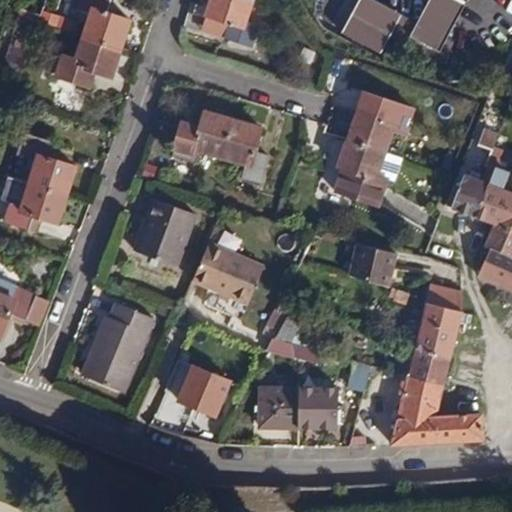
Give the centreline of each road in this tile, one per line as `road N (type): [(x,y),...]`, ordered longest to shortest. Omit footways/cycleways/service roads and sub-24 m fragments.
road 1 (residential): [(511,460),(282,472),(199,467),(33,396)]
road 2 (residential): [(33,396),(161,57)]
road 3 (residential): [(161,57),(323,110)]
